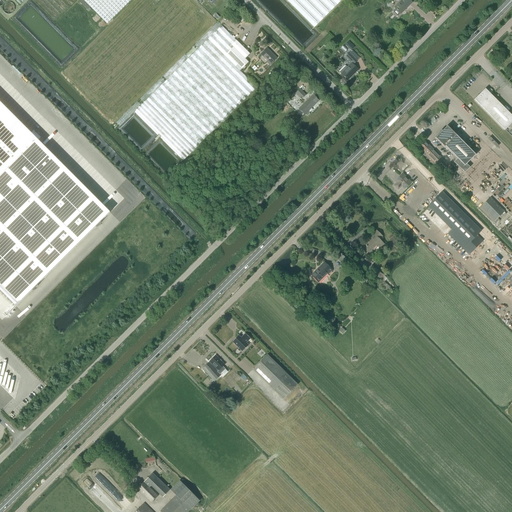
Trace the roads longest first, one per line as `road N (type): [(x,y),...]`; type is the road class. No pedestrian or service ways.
road 1 (secondary): [(0,510),(511,0)]
road 2 (unclassified): [(19,511),(511,22)]
road 3 (unclassified): [(0,459),(353,107)]
road 4 (unclassified): [(353,107),(461,0)]
road 5 (unclassified): [(353,107),(245,0)]
